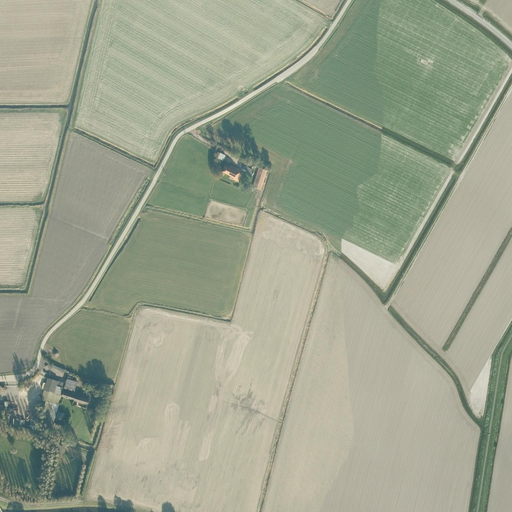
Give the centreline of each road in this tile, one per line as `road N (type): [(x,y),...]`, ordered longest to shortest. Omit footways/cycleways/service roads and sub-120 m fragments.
road 1 (unclassified): [(0,379),(35,369),(48,333),(92,288),(181,133),(302,60),(349,0)]
road 2 (unknown): [(511,87),(385,301)]
